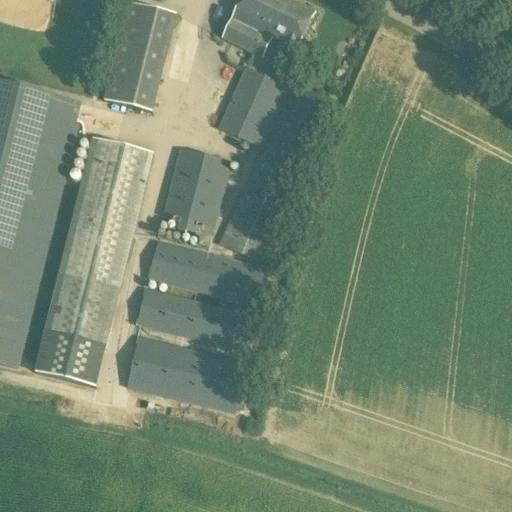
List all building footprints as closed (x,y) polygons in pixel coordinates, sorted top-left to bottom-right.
[(297,50),(314,17),(290,4),(291,1),(288,0),(242,0),(223,40),(262,59),(272,38),(282,43),(276,54),(290,61),(296,49),(297,50)] [(152,115),(177,18),(129,6),(105,104),(152,115)] [(329,110),(246,70),(241,80),(232,76),(229,83),(239,88),(219,131),(258,149),(276,109),(283,112),(219,247),(264,267),(298,188),(293,185),(329,110)] [(77,123),(81,106),(0,85),(0,366),(18,371),(79,124),(77,123)] [(97,390),(106,352),(154,157),(95,142),(47,338),(38,376),(97,390)] [(214,231),(231,165),(180,152),(163,218),(175,221),(174,223),(180,225),(178,231),(197,236),(198,230),(203,231),(203,228),(214,231)] [(259,312),(269,271),(158,244),(148,284),(259,312)] [(250,357),(259,319),(146,292),(137,329),(250,357)] [(235,417),(247,365),(140,339),(127,391),(235,417)]
